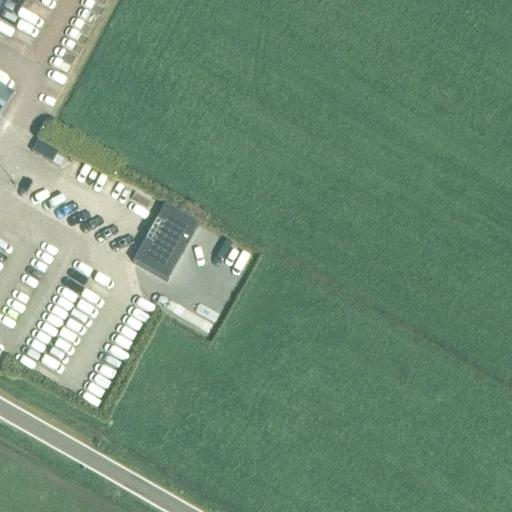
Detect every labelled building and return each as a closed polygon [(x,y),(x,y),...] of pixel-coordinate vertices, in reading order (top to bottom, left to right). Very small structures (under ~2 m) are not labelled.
[(0,117),(11,97),(0,90),(0,117)] [(164,210),(132,266),(167,286),(199,230),(164,210)] [(0,254),(19,222),(7,216),(0,227),(0,254)] [(0,284),(0,287),(16,296),(52,225),(35,216),(0,284)] [(121,257),(125,245),(100,236),(96,248),(121,257)] [(106,277),(69,361),(89,370),(126,286),(106,277)] [(90,306),(98,292),(75,280),(40,346),(54,353),(81,301),(90,306)] [(108,383),(125,393),(140,366),(123,357),(108,383)]
